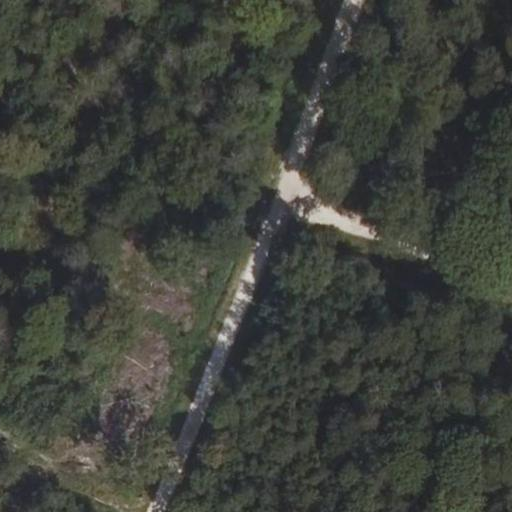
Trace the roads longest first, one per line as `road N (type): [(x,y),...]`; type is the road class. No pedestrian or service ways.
road 1 (track): [(153,511),(355,0)]
road 2 (track): [(280,195),(511,284)]
